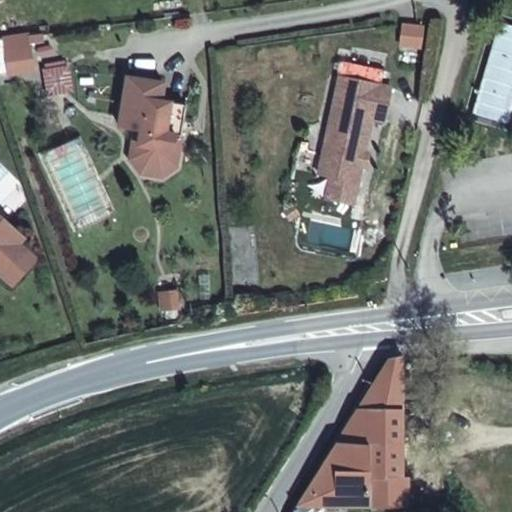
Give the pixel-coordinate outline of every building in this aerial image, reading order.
[(511,47),(494,43),(486,79),(511,85),(511,47)] [(340,78),(317,177),(332,180),(325,207),(355,214),(375,128),(386,131),(396,91),(340,78)] [(511,85),(486,79),(473,130),(511,140),(511,85)] [(166,92),(130,86),(122,135),(137,138),(143,138),(141,153),(145,154),(143,164),(149,172),(163,174),(171,168),(172,158),(176,159),(176,141),(182,141),(188,141),(189,111),(164,109),(166,92)] [(143,138),(137,138),(133,168),(143,182),(165,185),(179,175),(182,141),(176,141),(176,159),(172,158),(171,168),(163,174),(149,172),(143,164),(145,154),(141,153),(143,138)] [(286,220),(292,229),(301,223),(295,214),(286,220)] [(0,264),(23,248),(0,215),(0,264)] [(399,474),(404,359),(389,360),(316,477),(399,474)] [(313,511),(315,506),(411,506),(411,474),(399,474),(316,477),(293,511),(313,511)]
